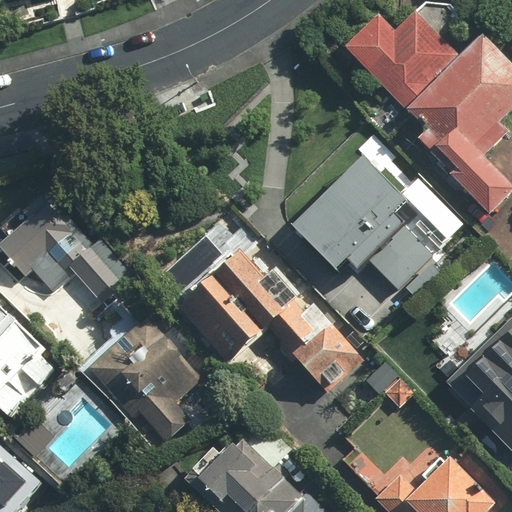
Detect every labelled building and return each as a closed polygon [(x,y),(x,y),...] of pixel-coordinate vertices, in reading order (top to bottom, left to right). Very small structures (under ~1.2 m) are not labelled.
[(398,31),(387,18),(354,47),(411,111),(413,110),(437,88),(434,85),(443,77),(464,58),(421,10),(398,31)] [(432,130),(430,132),(423,138),(442,158),(438,161),(448,172),(452,169),(494,216),(500,210),(511,199),(511,175),(491,152),(511,133),(511,123),(507,118),(511,114),(511,53),(493,32),(464,58),(443,77),(446,80),(437,88),(413,110),(432,130)] [(374,154),(299,226),(343,272),(365,251),(401,289),(437,254),(400,215),(417,199),(374,154)] [(60,201),(57,203),(49,194),(30,210),(39,220),(6,249),(32,278),(39,272),(59,294),(82,274),(108,303),(140,274),(107,237),(99,245),(60,201)] [(259,242),(252,249),(185,311),(234,364),(267,333),(297,365),(304,359),(339,396),(374,364),(340,327),(328,338),(299,306),(307,299),(278,268),(281,265),(259,242)] [(18,318),(0,298),(0,396),(16,413),(32,398),(64,368),(49,352),(54,347),(23,314),(18,318)] [(169,338),(168,338),(151,319),(131,338),(143,350),(137,356),(123,342),(94,369),(139,416),(143,411),(175,445),(198,423),(181,405),(208,379),(187,358),(187,357),(187,356),(187,355),(187,354),(187,353),(187,352),(186,352),(186,351),(186,350),(186,349),(185,348),(185,347),(184,347),(184,346),(183,345),(182,344),(182,343),(181,343),(180,342),(179,341),(178,341),(177,340),(176,339),(175,339),(174,339),(173,338),(172,338),(171,338),(170,338),(169,338)] [(511,327),(455,385),(511,441),(511,327)] [(21,440),(38,457),(64,432),(46,414),(21,440)] [(284,460),(296,448),(265,416),(229,451),(224,447),(192,478),(224,511),(297,511),(316,494),(284,460)] [(494,511),(509,499),(473,461),(468,466),(457,454),(451,460),(446,455),(425,476),(431,482),(422,490),(407,474),(383,498),(396,511),(494,511)] [(0,506),(3,509),(27,481),(0,458),(0,506)] [(334,511),(316,494),(297,511),(334,511)]
